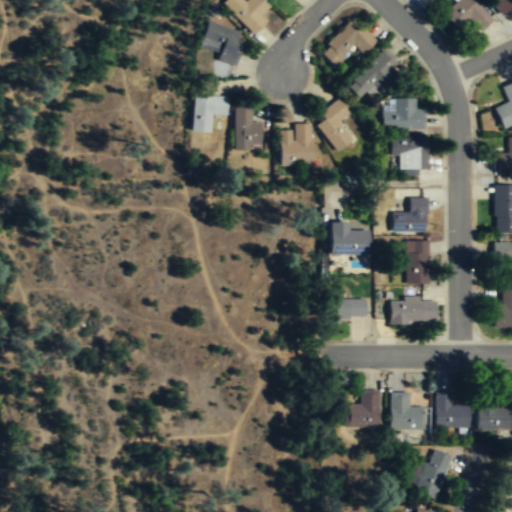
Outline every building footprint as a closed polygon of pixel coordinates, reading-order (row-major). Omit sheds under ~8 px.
[(265,22),(259,14),(266,7),(259,0),(243,0),(241,2),(239,0),(222,0),(220,2),(248,36),(265,22)] [(490,21),(473,0),(455,0),(439,13),(454,32),(468,21),(476,32),(490,21)] [(511,0),(487,0),(485,8),(509,15),(511,3),(511,0)] [(374,42),(350,17),(316,51),(332,67),(351,47),(360,56),(374,42)] [(232,65),(241,33),(204,22),(197,48),(217,54),(215,61),(232,65)] [(380,51),(345,86),(361,102),(396,68),(380,51)] [(511,81),(497,87),(504,103),(491,108),(499,130),(511,124),(511,81)] [(209,116),(223,116),(224,97),(190,95),(188,132),(208,133),(209,116)] [(315,113),(320,120),(313,126),(333,153),(350,141),(337,122),(348,114),(336,98),(315,113)] [(380,129),(423,129),(423,109),(413,109),(413,99),(380,99),(380,129)] [(259,122),(246,122),(246,112),(231,112),(231,150),(259,150),(259,122)] [(289,131),(276,131),(276,167),(308,167),(307,124),(289,124),(289,131)] [(511,169),(511,137),(504,137),(504,153),(490,153),(490,169),(511,169)] [(387,157),(396,157),(396,170),(424,170),(424,138),(387,138),(387,157)] [(511,232),(511,184),(490,184),(490,232),(511,232)] [(423,232),(423,198),(405,198),(405,209),(388,209),(388,232),(423,232)] [(325,255),(366,255),(366,231),(345,231),(345,222),(325,222),(325,255)] [(402,285),(425,285),(425,243),(402,243),(402,285)] [(511,243),(490,243),(490,261),(503,261),(503,280),(511,280),(511,243)] [(490,326),(511,326),(511,290),(500,290),(500,303),(490,303),(490,326)] [(362,299),(323,299),(323,319),(362,319),(362,299)] [(386,323),(432,324),(433,300),(386,300),(386,323)] [(356,405),(342,405),(342,428),(376,428),(376,392),(356,392),(356,405)] [(466,403),(449,403),(449,392),(431,392),(431,428),(466,428),(466,403)] [(406,393),(386,393),(386,430),(422,430),(422,406),(406,406),(406,393)] [(474,430),(509,430),(509,404),(474,404),(474,430)] [(448,455),(430,448),(425,463),(411,459),(403,483),(434,494),(448,455)] [(511,467),(500,467),(500,490),(511,490),(511,467)]
